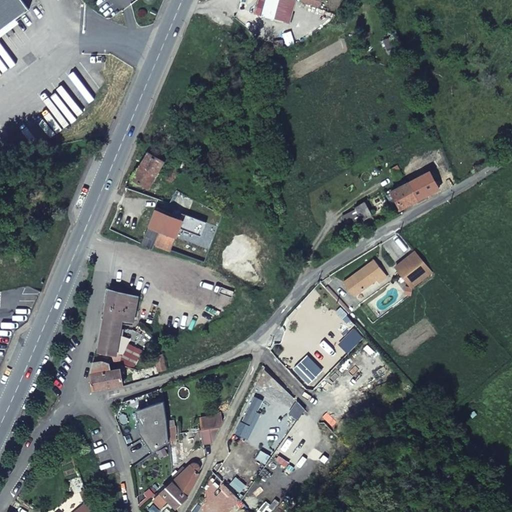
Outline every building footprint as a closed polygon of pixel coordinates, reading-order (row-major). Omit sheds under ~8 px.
[(0,0),(0,30),(29,9),(23,0),(0,0)] [(266,0),(262,15),(274,18),(279,0),(266,0)] [(276,66),(270,67),(272,79),(279,78),(276,66)] [(157,132),(153,136),(167,148),(171,143),(157,132)] [(134,178),(149,187),(164,161),(150,152),(134,178)] [(190,163),(184,158),(177,166),(176,165),(165,178),(171,182),(190,163)] [(400,171),(398,165),(390,169),(393,175),(400,171)] [(410,182),(419,199),(434,191),(436,195),(442,192),(434,177),(431,171),(410,182)] [(410,182),(408,178),(404,180),(406,184),(391,191),(401,208),(419,199),(410,182)] [(162,191),(157,199),(169,205),(173,198),(162,191)] [(365,201),(355,206),(363,220),(372,215),(365,201)] [(183,220),(182,222),(191,226),(193,221),(187,215),(175,208),(173,216),(183,220)] [(151,225),(177,236),(182,222),(183,220),(173,216),(157,210),(151,225)] [(205,225),(193,221),(191,226),(189,230),(201,235),(205,225)] [(151,225),(145,240),(144,244),(154,248),(155,244),(171,250),(177,236),(151,225)] [(431,272),(415,251),(395,266),(411,286),(431,272)] [(375,259),(345,281),(354,294),(376,278),(378,281),(386,275),(375,259)] [(328,285),(326,287),(349,312),(351,310),(328,285)] [(138,296),(110,289),(99,351),(116,354),(122,320),(133,321),(138,296)] [(166,368),(163,353),(155,355),(158,370),(166,368)] [(110,361),(95,356),(91,375),(94,388),(123,383),(120,369),(112,370),(110,361)] [(176,426),(168,428),(169,436),(177,434),(176,426)] [(213,443),(221,427),(201,431),(204,444),(213,443)] [(186,496),(200,474),(198,473),(200,469),(200,467),(199,465),(198,464),(196,464),(194,464),(192,465),(173,482),(186,496)] [(188,498),(186,496),(173,482),(162,493),(168,500),(176,508),(188,498)] [(94,511),(85,487),(78,490),(81,494),(80,495),(85,505),(80,509),(76,505),(72,509),(74,511),(15,511),(11,509),(9,511),(8,511),(94,511)] [(168,500),(162,493),(158,497),(165,504),(168,500)] [(33,500),(29,505),(36,511),(40,506),(33,500)]
